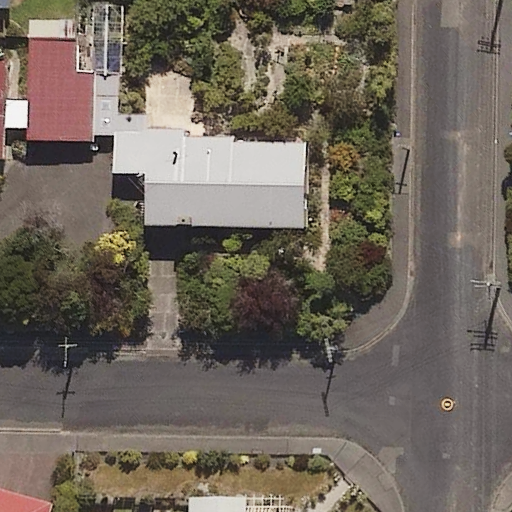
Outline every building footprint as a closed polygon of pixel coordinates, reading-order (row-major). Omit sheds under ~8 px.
[(9,0),(0,0),(0,8),(9,9),(9,0)] [(27,128),(27,137),(93,140),(96,71),(76,70),(77,40),(30,38),(28,100),(27,128)] [(27,128),(28,100),(5,99),(7,57),(0,57),(0,160),(4,161),(5,127),(27,128)] [(300,227),(302,138),(115,134),(114,173),(145,173),(143,224),(300,227)] [(0,511),(52,511),(54,508),(0,492),(0,511)] [(285,511),(285,499),(189,498),(189,511),(285,511)]
